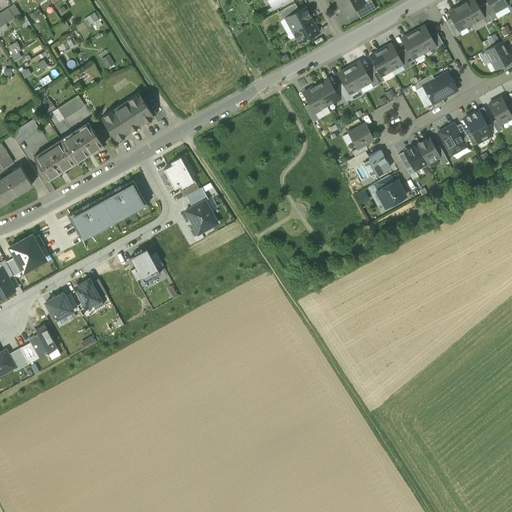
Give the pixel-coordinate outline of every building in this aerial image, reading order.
[(362,0),(337,0),(338,0),(345,13),(355,8),(364,3),(364,2),(362,0)] [(364,3),(355,8),(360,17),(375,9),(370,0),(366,0),(364,2),(364,3)] [(478,7),(473,0),(469,0),(461,5),(471,23),(483,17),(478,7)] [(504,0),(487,0),(488,1),(494,12),(506,5),(507,5),(504,0)] [(494,12),(488,1),(483,4),(492,20),(497,17),(494,12)] [(492,20),(483,4),(478,7),(483,17),(486,23),(492,20)] [(471,23),(461,5),(448,12),(451,17),(458,30),(459,30),(471,23)] [(9,7),(0,13),(0,26),(15,17),(9,7)] [(305,7),(285,17),(292,30),(311,19),(305,7)] [(84,16),(87,23),(98,18),(95,11),(84,16)] [(458,30),(451,17),(446,20),(455,36),(460,33),(459,30),(458,30)] [(311,19),(292,30),(299,43),(319,32),(311,19)] [(424,25),(411,32),(423,52),(434,46),(435,45),(429,35),(424,25)] [(445,47),(436,31),(429,35),(435,45),(434,46),(437,51),(445,47)] [(411,32),(401,38),(406,48),(412,58),(413,58),(423,52),(411,32)] [(14,60),(21,56),(14,41),(9,44),(13,51),(11,53),(14,60)] [(501,41),(485,49),(495,68),(499,66),(511,59),(501,41)] [(391,44),(380,49),(391,70),(401,64),(402,64),(396,53),(391,44)] [(412,58),(406,48),(401,50),(410,66),(416,63),(413,58),(412,58)] [(380,49),(369,55),(375,65),(381,75),(391,70),(380,49)] [(410,66),(401,50),(396,53),(402,64),(401,64),(404,69),(410,66)] [(108,52),(100,58),(106,67),(114,62),(108,52)] [(511,59),(499,66),(502,71),(511,65),(511,58),(511,59)] [(359,61),(348,67),(360,87),(370,82),(370,81),(364,71),(359,61)] [(381,75),(375,65),(370,68),(378,83),(384,80),(381,75)] [(360,87),(348,67),(338,73),(343,82),(349,93),(350,92),(360,87)] [(378,83),(370,68),(364,71),(370,81),(370,82),(372,87),(378,83)] [(434,79),(423,85),(423,86),(432,102),(432,103),(442,98),(457,89),(447,72),(434,79)] [(431,74),(416,82),(419,88),(423,86),(423,85),(434,79),(431,74)] [(327,78),(315,85),(326,105),(338,99),(339,98),(334,90),(327,78)] [(349,93),(343,82),(338,85),(339,87),(347,101),(352,98),(350,92),(349,93)] [(326,105),(315,85),(303,92),(309,103),(314,112),(315,112),(326,105)] [(347,101),(339,87),(334,90),(339,98),(338,99),(342,106),(348,102),(347,101)] [(128,99),(111,110),(103,114),(104,115),(101,116),(116,139),(152,116),(138,93),(135,94),(127,99),(128,99)] [(45,112),(52,123),(83,105),(76,94),(45,112)] [(506,107),(501,97),(488,104),(497,119),(499,124),(500,124),(511,118),(511,117),(506,107)] [(442,98),(432,103),(432,102),(430,103),(433,109),(445,103),(442,98)] [(314,112),(309,103),(304,106),(313,122),(318,119),(315,112),(314,112)] [(491,122),(483,107),(478,110),(486,125),(492,123),(491,122)] [(486,125),(478,110),(464,117),(472,132),(477,142),(491,134),(486,125)] [(32,116),(11,129),(22,148),(28,145),(24,139),(29,136),(31,140),(36,137),(32,130),(39,127),(32,116)] [(499,124),(497,119),(491,122),(492,123),(497,132),(503,129),(500,124),(499,124)] [(89,122),(61,140),(75,160),(76,162),(92,152),(90,149),(102,142),(89,122)] [(365,123),(348,133),(357,148),(373,139),(365,123)] [(453,123),(438,131),(451,154),(466,146),(464,142),(455,126),(453,123)] [(466,134),(460,123),(455,126),(464,142),(469,139),(466,134)] [(477,142),(472,132),(466,134),(469,139),(472,145),(477,142)] [(434,148),(428,137),(416,144),(427,163),(438,157),(439,157),(434,148)] [(61,140),(34,157),(48,178),(59,171),(60,173),(64,170),(63,168),(75,160),(61,140)] [(14,162),(1,142),(0,142),(0,160),(5,168),(14,162)] [(427,163),(416,144),(404,151),(412,166),(415,170),(427,163)] [(448,161),(439,146),(434,148),(439,157),(438,157),(442,164),(448,161)] [(379,150),(368,156),(370,159),(368,160),(368,159),(363,162),(370,175),(375,172),(376,171),(378,174),(389,168),(379,150)] [(365,151),(347,161),(350,166),(368,156),(365,151)] [(412,166),(404,151),(398,154),(406,170),(412,166)] [(178,186),(192,178),(191,177),(180,156),(170,161),(172,164),(163,169),(174,188),(178,186)] [(22,166),(0,179),(0,203),(4,201),(5,202),(19,193),(19,192),(33,183),(22,166)] [(389,175),(375,183),(378,189),(393,181),(389,175)] [(192,178),(178,186),(183,196),(185,195),(199,188),(192,177),(191,177),(192,178)] [(138,209),(147,204),(133,179),(120,186),(120,185),(114,189),(114,190),(100,197),(114,222),(122,218),(128,215),(133,212),(133,213),(139,209),(138,209)] [(378,189),(377,191),(385,206),(389,204),(391,205),(394,204),(395,201),(405,196),(396,180),(393,181),(378,189)] [(185,195),(192,207),(204,199),(205,200),(208,198),(201,186),(199,188),(185,195)] [(360,202),(370,198),(365,188),(355,192),(360,202)] [(106,226),(114,222),(100,197),(88,204),(88,203),(82,206),(82,207),(68,215),(82,240),(90,235),(90,236),(96,233),(96,232),(101,229),(101,230),(107,227),(106,226)] [(192,207),(185,210),(190,219),(192,219),(194,222),(193,225),(198,233),(217,222),(205,200),(204,199),(192,207)] [(33,237),(32,234),(9,246),(15,257),(22,271),(23,272),(44,260),(43,257),(44,256),(39,248),(33,237)] [(39,234),(33,237),(39,248),(45,245),(39,234)] [(141,277),(144,282),(160,273),(157,268),(150,255),(146,247),(142,250),(141,249),(134,253),(135,254),(130,256),(136,267),(141,277)] [(150,255),(157,268),(163,265),(155,252),(150,255)] [(22,271),(15,257),(6,261),(13,275),(14,276),(22,271)] [(8,278),(13,275),(6,261),(4,259),(0,261),(0,264),(1,267),(2,267),(8,278)] [(2,267),(1,267),(0,268),(0,297),(14,290),(8,278),(2,267)] [(141,277),(136,267),(130,270),(136,280),(141,277)] [(100,297),(91,282),(89,278),(74,286),(82,302),(77,305),(79,308),(82,315),(95,308),(95,309),(103,304),(100,297)] [(107,293),(98,278),(91,282),(100,297),(107,293)] [(65,296),(63,292),(45,302),(55,319),(72,310),(65,296)] [(65,296),(72,310),(73,311),(79,308),(77,305),(70,293),(65,296)] [(28,337),(31,342),(39,357),(57,347),(44,325),(36,329),(36,328),(31,330),(33,334),(28,337)] [(31,342),(20,347),(29,363),(39,357),(31,342)] [(15,366),(14,367),(16,370),(29,363),(20,347),(8,354),(15,366)] [(0,352),(0,374),(14,367),(15,366),(8,354),(6,350),(0,352)]
